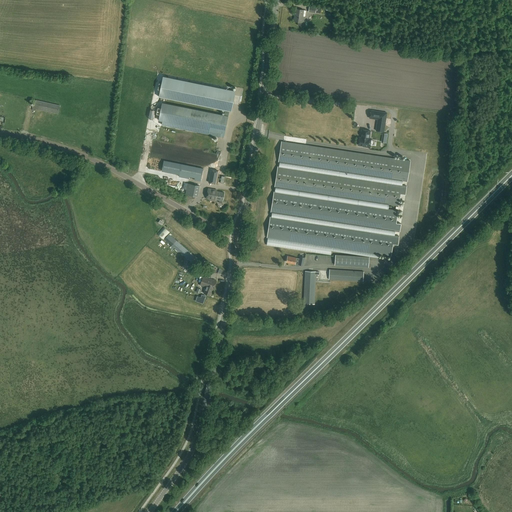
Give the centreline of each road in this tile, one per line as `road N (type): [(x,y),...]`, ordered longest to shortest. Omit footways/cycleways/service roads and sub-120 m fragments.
road 1 (trunk): [(176,511),(511,175)]
road 2 (tertiary): [(150,511),(194,444),(239,241)]
road 3 (tertiary): [(239,241),(77,152),(0,132)]
road 4 (tertiary): [(239,241),(276,0)]
